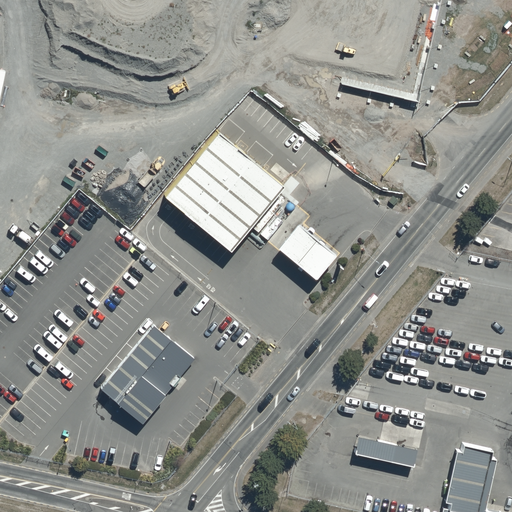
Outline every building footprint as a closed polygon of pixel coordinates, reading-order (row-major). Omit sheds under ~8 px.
[(280,186),(216,134),(164,197),(228,249),(280,186)] [(333,255),(295,224),(276,246),(315,278),(333,255)] [(195,358),(154,325),(101,390),(142,424),(195,358)] [(359,436),(355,454),(412,466),(418,439),(396,434),(394,444),(359,436)] [(491,453),(458,446),(443,511),(497,511),(480,508),(491,453)]
